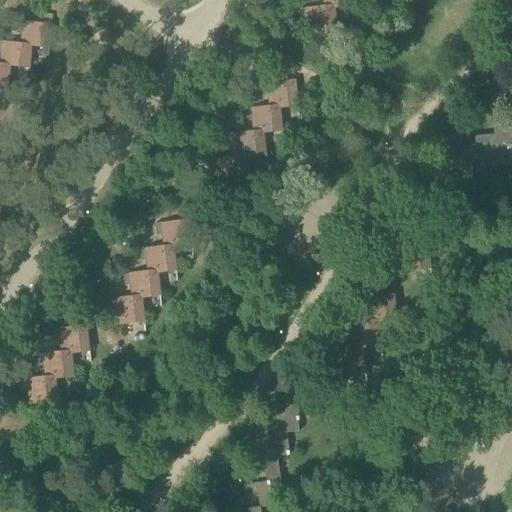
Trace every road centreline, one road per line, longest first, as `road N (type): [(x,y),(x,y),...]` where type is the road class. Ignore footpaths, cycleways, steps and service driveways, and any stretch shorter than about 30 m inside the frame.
road 1 (residential): [(511,23),(438,94),(389,157),(357,229),(275,367),(138,511)]
road 2 (residential): [(0,307),(150,118),(193,44)]
